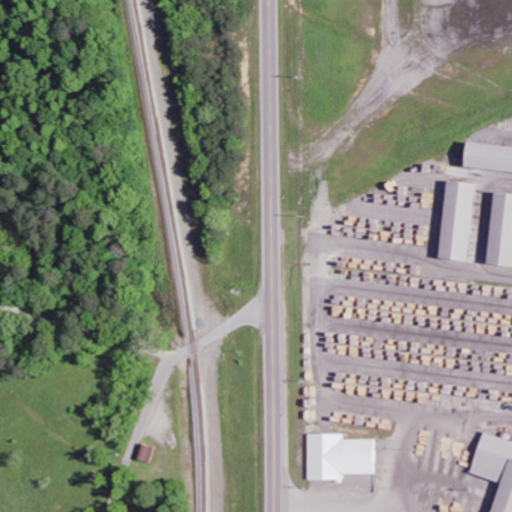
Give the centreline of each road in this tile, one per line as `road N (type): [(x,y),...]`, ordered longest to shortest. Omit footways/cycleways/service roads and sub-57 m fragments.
road 1 (primary): [(274,511),(269,0)]
road 2 (residential): [(109,511),(175,358),(273,302)]
